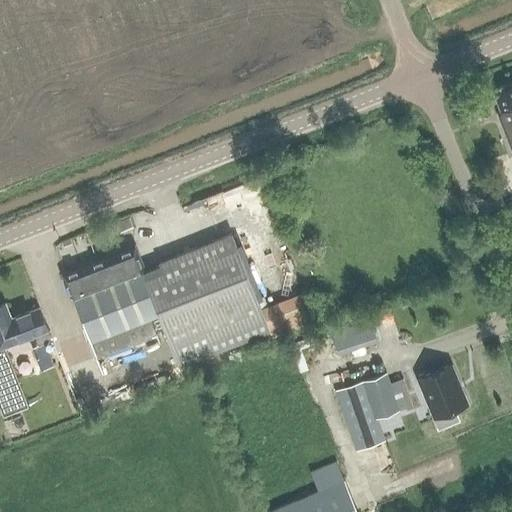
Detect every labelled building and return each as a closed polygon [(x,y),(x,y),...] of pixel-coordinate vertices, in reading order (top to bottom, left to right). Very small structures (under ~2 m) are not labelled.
[(510,155),(511,153),(511,84),(491,92),(500,115),(495,117),(510,155)] [(487,107),(478,110),(481,120),(491,116),(487,107)] [(156,334),(150,318),(159,315),(180,367),(269,332),(231,235),(159,263),(160,267),(143,274),(74,301),(85,330),(62,338),(70,359),(94,350),(97,357),(156,334)] [(127,253),(126,249),(83,266),(66,273),(67,277),(65,277),(74,301),(143,274),(134,250),(127,253)] [(298,294),(260,309),(269,332),(272,338),(310,323),(298,294)] [(28,407),(5,347),(34,336),(36,340),(48,336),(46,331),(48,330),(40,308),(11,319),(6,304),(0,306),(0,408),(3,417),(28,407)] [(327,330),(335,352),(374,339),(367,317),(327,330)] [(53,366),(44,342),(31,347),(40,371),(53,366)] [(429,406),(437,403),(442,414),(467,403),(451,365),(426,376),(429,384),(421,388),(429,406)] [(356,450),(385,440),(377,417),(412,405),(403,379),(390,384),(386,372),(335,390),(356,450)] [(268,511),(357,511),(345,480),(268,511)]
